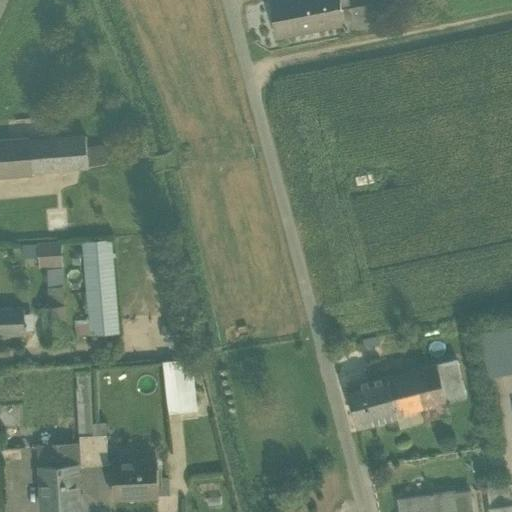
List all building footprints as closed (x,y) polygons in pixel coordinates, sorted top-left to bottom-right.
[(350,3),(349,0),(271,0),(277,33),(344,21),(345,21),(342,4),(350,3)] [(374,0),(368,0),(350,3),(342,4),(345,21),(344,21),(345,27),(378,21),(374,0)] [(87,130),(27,135),(27,131),(19,131),(19,136),(1,137),(4,168),(90,161),(88,143),(87,130)] [(104,142),(88,143),(90,161),(105,160),(104,142)] [(66,209),(49,210),(50,227),(67,226),(66,209)] [(111,237),(84,239),(90,314),(92,330),(92,331),(119,329),(111,237)] [(60,238),(38,240),(39,251),(39,262),(62,260),(60,238)] [(38,240),(24,241),(24,252),(39,251),(38,240)] [(62,263),(52,264),(52,272),(48,272),(49,283),(63,282),(62,263)] [(63,295),(63,282),(49,283),(50,301),(59,300),(59,296),(63,295)] [(50,301),(42,302),(47,341),(68,338),(63,295),(59,296),(59,300),(50,301)] [(25,304),(0,305),(0,328),(27,327),(25,304)] [(172,344),(173,345),(181,344),(178,307),(168,307),(169,321),(163,322),(164,339),(171,339),(172,344)] [(90,314),(75,315),(76,331),(92,330),(90,314)] [(511,319),(483,323),(490,369),(511,365),(511,319)] [(457,354),(438,359),(448,396),(467,391),(457,354)] [(191,356),(165,358),(168,390),(194,388),(191,356)] [(438,359),(348,382),(358,422),(358,423),(398,412),(401,423),(424,416),(421,403),(442,398),(448,396),(438,359)] [(194,388),(168,390),(170,410),(196,407),(194,388)] [(442,398),(421,403),(424,416),(446,410),(442,398)] [(94,431),(79,432),(81,462),(96,462),(94,431)] [(107,431),(94,431),(96,462),(109,461),(107,431)] [(40,462),(76,461),(75,441),(39,443),(40,462)] [(155,456),(113,458),(114,495),(157,493),(156,476),(155,456)] [(76,461),(40,462),(39,462),(42,505),(78,503),(76,461)] [(156,476),(157,493),(171,492),(170,475),(156,476)] [(511,511),(511,481),(490,484),(493,511),(511,511)] [(453,488),(400,496),(402,511),(452,511),(473,509),(470,487),(454,490),(453,488)]
